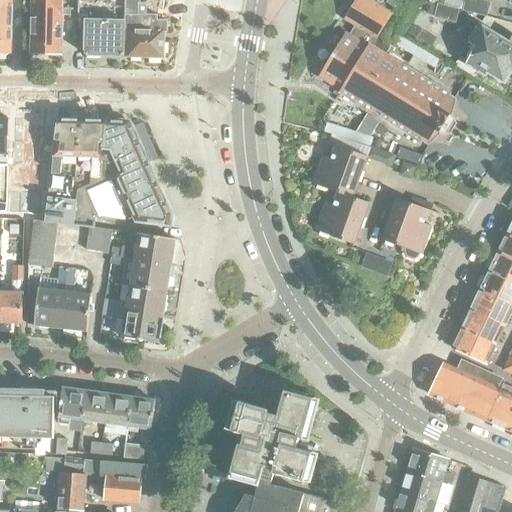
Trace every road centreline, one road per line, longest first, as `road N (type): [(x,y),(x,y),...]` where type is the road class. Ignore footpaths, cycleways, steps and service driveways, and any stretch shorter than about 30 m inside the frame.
road 1 (residential): [(392,405),(511,166)]
road 2 (tertiary): [(297,306),(249,190),(245,86)]
road 3 (residential): [(192,85),(0,81)]
road 4 (residential): [(0,352),(188,372)]
road 5 (residential): [(160,511),(188,372)]
road 6 (tertiary): [(392,405),(297,306)]
road 7 (tertiary): [(511,464),(392,405)]
road 8 (residential): [(188,372),(297,306)]
